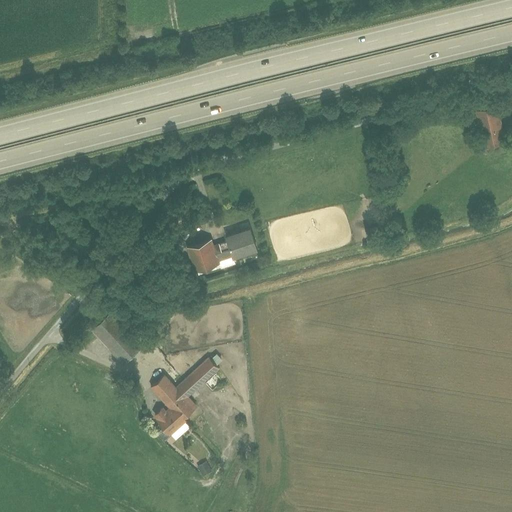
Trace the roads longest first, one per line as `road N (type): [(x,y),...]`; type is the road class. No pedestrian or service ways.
road 1 (residential): [(511,79),(446,89),(191,172),(0,392)]
road 2 (motorway): [(0,161),(511,32)]
road 3 (motorway): [(511,3),(0,132)]
